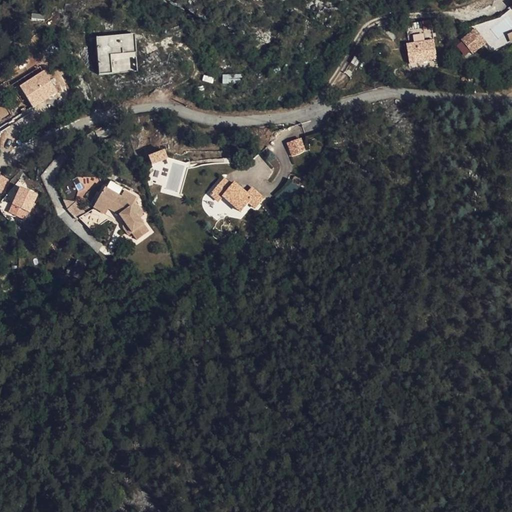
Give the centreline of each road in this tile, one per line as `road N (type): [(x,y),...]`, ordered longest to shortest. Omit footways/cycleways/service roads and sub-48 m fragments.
road 1 (unclassified): [(0,159),(128,109),(158,105),(239,121),(320,107)]
road 2 (track): [(320,107),(373,24),(471,14)]
